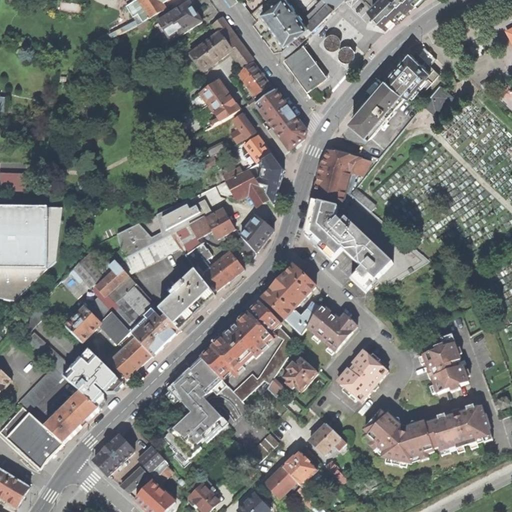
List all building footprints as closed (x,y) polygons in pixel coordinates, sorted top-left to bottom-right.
[(150,19),(138,0),(133,3),(139,12),(145,21),(150,19)] [(161,3),(165,0),(138,0),(150,19),(166,11),(161,3)] [(276,30),(287,45),(309,29),(287,0),(281,0),(264,13),(276,30)] [(309,16),(313,20),(329,4),(328,2),(325,0),(322,0),(318,5),(319,6),(309,16)] [(343,0),(329,0),(328,2),(329,4),(336,9),(344,0),(343,0)] [(384,0),(374,10),(392,28),(410,10),(412,12),(419,4),(423,0),(384,0)] [(63,12),(82,14),(83,4),(64,2),(63,12)] [(134,12),(139,12),(133,3),(130,5),(134,12)] [(181,36),(202,23),(196,12),(190,4),(159,23),(169,38),(179,32),(181,36)] [(312,27),(315,30),(336,9),(329,4),(313,20),(311,23),(314,26),(312,27)] [(243,69),(254,61),(223,18),(213,26),(219,34),(220,33),(233,51),(231,52),(243,69)] [(168,43),(171,41),(169,38),(159,23),(155,26),(161,36),(162,35),(168,43)] [(171,42),(181,36),(179,32),(169,38),(171,41),(171,42)] [(337,48),(339,47),(341,44),(342,40),(341,37),(339,34),(336,32),(333,32),(329,33),(327,34),(325,37),(324,40),(325,44),(327,46),(330,48),(333,49),(337,48)] [(231,52),(233,51),(220,33),(219,34),(200,48),(192,54),(190,55),(204,72),(219,61),(231,52)] [(283,52),(288,57),(299,47),(294,41),(283,52)] [(188,48),(192,54),(200,48),(196,42),(188,48)] [(285,60),(309,92),(319,84),(328,77),(324,72),(310,52),(305,45),(285,60)] [(352,61),(354,59),(356,57),(356,53),(356,50),(354,47),(351,45),(347,45),(344,45),(341,47),(339,50),(339,53),(339,57),(341,59),(344,61),(348,62),(352,61)] [(425,48),(419,55),(430,66),(437,60),(425,48)] [(389,80),(407,97),(410,99),(415,93),(420,93),(424,92),(428,88),(439,75),(430,66),(419,55),(417,52),(413,56),(405,64),(407,66),(404,67),(403,66),(401,67),(399,68),(398,70),(399,72),(401,74),(409,82),(401,90),(389,79),(389,80)] [(404,62),(399,68),(401,67),(403,66),(404,67),(407,66),(405,64),(413,56),(411,54),(404,62)] [(263,76),(254,63),(239,75),(256,98),(271,87),(263,76)] [(399,68),(389,79),(401,90),(409,82),(401,74),(399,72),(398,70),(399,68)] [(352,123),(371,139),(407,97),(389,80),(370,102),(352,123)] [(232,118),(241,112),(230,97),(219,82),(201,95),(208,106),(210,109),(199,119),(208,131),(209,130),(223,123),(232,118)] [(275,92),(271,87),(256,98),(254,99),(258,105),(275,92)] [(424,105),(437,115),(443,107),(441,106),(449,97),(438,88),(424,105)] [(273,129),(290,151),(298,144),(305,140),(306,133),(276,91),(275,92),(258,105),(256,106),(273,129)] [(200,111),(208,106),(201,95),(193,101),(200,111)] [(258,105),(254,99),(248,104),(252,109),(256,106),(258,105)] [(410,123),(415,127),(423,118),(417,113),(410,123)] [(247,140),(256,134),(250,124),(243,115),(234,122),(240,130),(246,139),(247,140)] [(227,128),(223,123),(209,130),(213,136),(227,128)] [(285,155),(290,151),(273,129),(268,132),(285,155)] [(237,145),(246,139),(240,130),(232,135),(237,145)] [(260,165),(272,156),(265,146),(259,137),(246,147),(250,153),(259,166),(260,165)] [(211,158),(226,151),(223,145),(208,153),(211,158)] [(252,169),(259,166),(250,153),(244,157),(252,169)] [(321,168),(317,184),(312,202),(337,208),(345,210),(348,201),(355,176),(362,178),(371,163),(329,153),(321,168)] [(284,172),(272,156),(260,165),(264,171),(262,181),(258,183),(261,188),(270,200),(276,209),(281,188),(284,172)] [(240,168),(229,173),(232,179),(243,173),(240,168)] [(249,194),(261,188),(258,183),(249,170),(243,173),(232,179),(226,182),(236,201),(249,194)] [(223,176),(226,182),(232,179),(229,173),(223,176)] [(0,190),(19,190),(20,175),(0,174),(0,190)] [(261,188),(249,194),(257,208),(270,200),(261,188)] [(351,196),(370,212),(374,206),(355,191),(351,196)] [(138,225),(118,235),(124,260),(172,235),(176,233),(205,217),(211,214),(204,201),(188,210),(184,202),(162,213),(159,215),(164,233),(151,239),(138,225)] [(236,201),(228,205),(237,209),(244,222),(246,220),(236,201)] [(351,280),(366,294),(376,283),(375,282),(392,264),(345,221),(341,225),(335,219),(337,208),(312,202),(309,220),(305,236),(332,262),(343,251),(361,270),(356,275),(351,280)] [(66,206),(0,205),(0,298),(16,302),(59,260),(66,206)] [(224,207),(225,209),(227,213),(236,230),(237,231),(244,222),(237,209),(228,205),(224,207)] [(225,209),(207,220),(209,224),(227,213),(225,209)] [(213,231),(218,240),(227,235),(236,230),(227,213),(209,224),(213,231)] [(198,240),(213,231),(209,224),(207,220),(205,217),(192,225),(198,240)] [(241,238),(257,254),(266,243),(274,232),(256,218),(241,238)] [(176,233),(191,253),(201,245),(198,240),(192,225),(176,233)] [(176,233),(171,235),(180,249),(186,257),(191,253),(176,233)] [(129,277),(180,249),(171,235),(117,264),(129,277)] [(202,278),(205,276),(204,275),(199,268),(205,263),(209,260),(214,257),(208,250),(203,244),(201,245),(191,253),(186,257),(202,278)] [(205,276),(217,292),(233,280),(245,271),(232,254),(214,267),(211,270),(204,275),(205,276)] [(137,340),(152,357),(154,359),(167,345),(180,333),(178,330),(166,318),(163,321),(153,311),(155,310),(135,288),(137,286),(129,277),(117,264),(116,263),(110,269),(114,274),(106,282),(87,258),(74,271),(92,291),(137,340)] [(209,260),(205,263),(211,270),(214,267),(209,260)] [(199,268),(204,275),(211,270),(205,263),(199,268)] [(312,322),(320,309),(311,305),(304,315),(301,319),(293,313),(316,288),(294,268),(278,284),(264,300),(303,337),(307,329),(312,322)] [(161,312),(166,318),(178,330),(198,310),(214,295),(201,279),(196,273),(176,292),(178,295),(161,312)] [(201,279),(214,295),(217,292),(205,276),(202,278),(201,279)] [(121,344),(126,349),(137,340),(92,291),(80,302),(86,309),(102,326),(119,345),(121,344)] [(37,308),(47,318),(51,314),(41,303),(37,308)] [(298,343),(260,304),(231,331),(201,358),(220,380),(223,383),(231,375),(234,378),(244,369),(243,368),(254,358),(256,360),(263,354),(262,353),(278,338),(284,341),(259,378),(270,386),(273,381),(298,343)] [(10,306),(0,313),(0,318),(13,331),(22,322),(24,321),(10,306)] [(307,329),(336,353),(358,327),(345,315),(338,323),(334,320),(331,318),(333,316),(322,307),(320,309),(312,322),(307,329)] [(42,323),(47,318),(37,308),(32,313),(42,323)] [(100,328),(102,326),(86,309),(67,329),(83,345),(89,339),(100,328)] [(42,323),(32,313),(27,318),(37,327),(42,323)] [(0,345),(13,331),(0,318),(0,345)] [(24,321),(22,322),(32,332),(37,327),(27,318),(24,321)] [(100,328),(89,339),(91,341),(97,335),(102,330),(100,328)] [(30,347),(40,337),(35,333),(25,343),(30,347)] [(46,342),(40,337),(30,347),(36,352),(46,342)] [(111,363),(127,380),(139,369),(152,357),(137,340),(126,349),(111,363)] [(36,352),(40,356),(50,346),(46,342),(36,352)] [(431,379),(437,395),(468,384),(462,368),(457,370),(454,364),(460,362),(454,345),(423,357),(429,373),(432,372),(433,375),(434,378),(431,379)] [(50,346),(40,356),(45,361),(55,350),(50,346)] [(51,365),(61,355),(55,350),(45,361),(51,365)] [(82,394),(97,407),(100,411),(105,406),(107,404),(107,397),(103,393),(105,392),(109,395),(116,395),(125,386),(121,382),(95,356),(90,352),(83,360),(76,368),(65,379),(72,385),(78,390),(82,394)] [(349,394),(361,405),(388,373),(376,363),(363,352),(354,362),(359,366),(356,369),(353,367),(346,376),(344,374),(339,380),(351,391),(349,394)] [(51,365),(54,368),(55,369),(65,359),(61,355),(51,365)] [(220,380),(201,358),(186,372),(168,389),(189,412),(177,424),(168,431),(170,433),(163,439),(187,464),(204,448),(200,444),(204,441),(208,444),(230,424),(205,397),(213,390),(218,396),(227,387),(223,383),(220,380)] [(70,364),(65,359),(55,369),(60,374),(70,364)] [(295,388),(301,394),(318,374),(308,366),(300,359),(295,366),(294,365),(288,372),(289,373),(284,379),(289,383),(287,386),(293,391),(295,388)] [(60,374),(64,377),(65,379),(76,368),(70,364),(60,374)] [(25,409),(29,413),(64,377),(60,374),(55,369),(54,368),(19,404),(25,409)] [(0,394),(2,392),(12,381),(0,369),(0,394)] [(233,393),(239,400),(241,402),(260,384),(252,375),(233,393)] [(284,392),(273,381),(270,386),(267,390),(277,399),(284,392)] [(82,394),(46,429),(65,446),(85,426),(100,411),(97,407),(82,394)] [(439,449),(440,453),(456,448),(457,452),(464,449),(463,446),(469,444),(470,447),(478,445),(476,442),(491,437),(482,408),(457,416),(431,425),(439,449)] [(1,434),(42,471),(49,461),(65,446),(46,429),(29,413),(25,409),(1,434)] [(439,449),(431,425),(421,428),(420,425),(408,429),(404,428),(400,427),(391,419),(389,421),(382,414),(365,432),(369,436),(367,438),(383,453),(383,459),(412,466),(413,460),(434,453),(434,451),(439,449)] [(334,447),(339,452),(346,445),(327,426),(319,434),(310,443),(324,457),(334,447)] [(280,444),(270,434),(245,457),(255,467),(280,444)] [(102,471),(109,478),(134,453),(120,438),(108,449),(94,462),(102,471)] [(150,475),(156,470),(160,474),(167,467),(168,465),(153,448),(138,462),(150,475)] [(283,469),(297,484),(302,488),(305,491),(311,485),(308,481),(317,472),(310,465),(311,464),(306,459),(305,459),(299,453),(291,462),(283,469)] [(326,468),(330,473),(332,475),(338,470),(331,463),(326,468)] [(167,467),(160,474),(155,480),(162,485),(173,473),(167,467)] [(140,468),(134,473),(135,475),(122,488),(129,495),(148,476),(140,468)] [(266,486),(280,500),(297,484),(283,469),(275,478),(266,486)] [(2,470),(1,471),(0,472),(0,497),(18,508),(25,498),(31,488),(2,470)] [(324,479),(333,488),(339,482),(332,475),(330,473),(324,479)] [(210,511),(220,503),(212,494),(215,491),(213,489),(213,488),(207,482),(203,486),(198,481),(192,488),(196,492),(190,499),(197,507),(202,511),(210,511)] [(152,483),(136,501),(147,511),(168,511),(176,504),(152,483)] [(305,491),(302,488),(296,493),(303,501),(309,496),(305,491)] [(239,511),(270,511),(256,497),(247,505),(239,511)]
